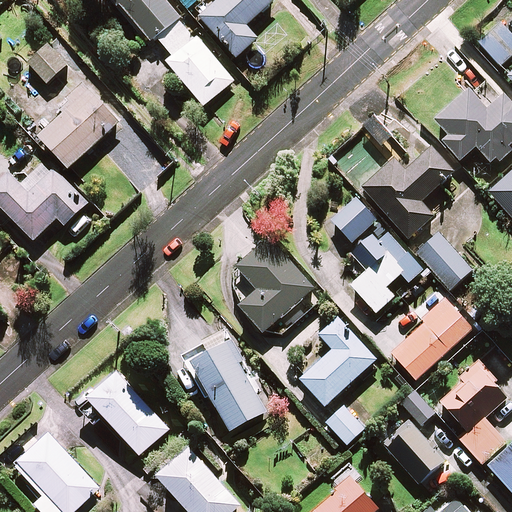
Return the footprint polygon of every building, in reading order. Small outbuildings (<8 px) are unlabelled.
[(199,40),(196,42),(179,23),(182,21),(164,0),(113,0),(152,45),(158,40),(176,61),(170,67),(206,109),(236,83),(199,40)] [(177,0),(189,13),(204,0),(177,0)] [(276,3),(273,0),(225,0),(202,21),(238,61),(259,41),(248,29),(276,3)] [(511,58),(511,36),(500,24),(479,43),(501,68),(511,58)] [(66,72),(48,51),(30,66),(48,87),(66,72)] [(121,124),(85,88),(35,138),(70,174),(121,124)] [(489,113),(471,93),(437,124),(450,138),(444,144),(461,164),(477,149),(495,169),(511,154),(511,149),(511,148),(511,109),(503,100),(489,113)] [(404,129),(387,110),(365,130),(382,149),(404,129)] [(455,175),(431,149),(406,172),(397,162),(365,191),(410,242),(435,219),(422,205),(455,175)] [(90,205),(50,163),(23,189),(12,177),(0,188),(0,206),(35,244),(59,221),(66,228),(90,205)] [(378,223),(357,201),(333,224),(353,246),(378,223)] [(424,274),(383,229),(353,257),(369,274),(353,289),(378,316),(396,299),(388,291),(403,277),(411,286),(424,274)] [(473,272),(439,236),(418,256),(451,292),(473,272)] [(315,291),(272,243),(240,271),(259,293),(241,309),(265,336),(315,291)] [(476,332),(449,301),(425,321),(428,325),(393,355),(417,383),(476,332)] [(378,363),(339,321),(321,338),(334,352),(302,382),(327,410),(378,363)] [(229,332),(205,345),(181,358),(205,402),(212,398),(232,435),(269,415),(241,366),(247,363),(229,332)] [(508,401),(481,370),(439,404),(464,435),(460,438),(482,466),(507,446),(485,420),(508,401)] [(170,432),(119,377),(91,403),(142,458),(170,432)] [(436,416),(417,394),(403,407),(422,428),(436,416)] [(366,431),(345,409),(328,426),(349,448),(366,431)] [(420,487),(446,464),(414,429),(389,452),(420,487)] [(78,511),(101,491),(52,438),(18,469),(46,499),(37,507),(41,511),(78,511)] [(511,447),(489,469),(511,494),(511,447)] [(235,511),(242,507),(193,453),(161,482),(188,511),(235,511)] [(360,478),(350,465),(330,482),(340,494),(318,511),(379,511),(355,483),(360,478)] [(467,511),(457,499),(440,511),(435,511),(433,508),(428,511),(467,511)]
